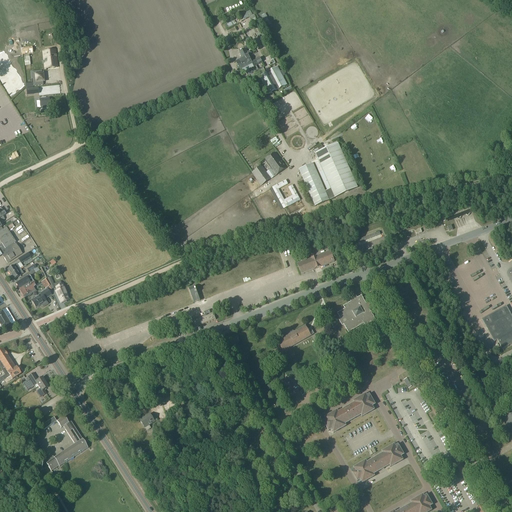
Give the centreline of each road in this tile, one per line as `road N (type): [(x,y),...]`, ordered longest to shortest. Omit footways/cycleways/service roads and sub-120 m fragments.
road 1 (track): [(31,327),(179,262),(511,175)]
road 2 (track): [(0,183),(77,145),(44,0)]
road 3 (primary): [(150,511),(31,327)]
